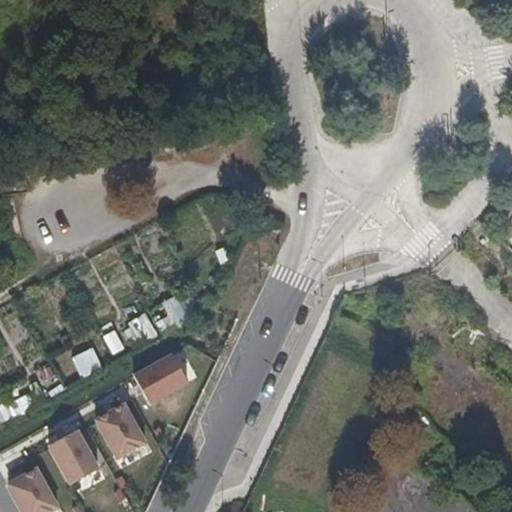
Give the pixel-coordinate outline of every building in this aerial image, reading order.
[(190,292),(158,300),(165,329),(198,321),(190,292)] [(145,313),(122,327),(134,348),(158,335),(145,313)] [(112,356),(124,349),(115,330),(102,336),(112,356)] [(80,380),(103,368),(92,347),(69,358),(80,380)] [(171,353),(131,375),(148,406),(188,383),(171,353)] [(8,402),(15,417),(45,403),(38,388),(8,402)] [(125,403),(94,419),(117,461),(147,444),(125,403)] [(79,430),(48,447),(69,486),(100,469),(79,430)] [(37,466),(6,484),(21,511),(53,511),(60,508),(37,466)]
